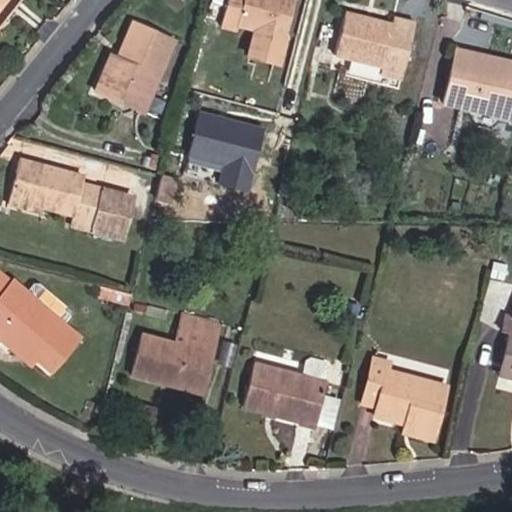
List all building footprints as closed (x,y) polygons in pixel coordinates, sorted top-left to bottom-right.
[(0,23),(19,0),(7,0),(0,9),(0,23)] [(276,62),(292,0),(225,0),(219,24),(235,29),(236,24),(254,29),(247,55),(276,62)] [(344,12),(333,54),(380,66),(379,70),(401,76),(413,30),(415,22),(393,16),(391,24),(344,12)] [(132,24),(117,59),(101,94),(142,112),(172,42),(132,24)] [(511,63),(455,50),(443,103),(511,118),(511,63)] [(109,55),(93,90),(101,94),(117,59),(109,55)] [(244,190),(260,129),(225,119),(221,121),(216,120),(217,117),(198,112),(186,155),(222,164),(217,183),(244,190)] [(147,166),(159,169),(163,153),(151,150),(147,166)] [(83,177),(18,160),(8,198),(41,207),(70,215),(69,225),(122,238),(132,199),(81,185),(83,177)] [(168,201),(173,179),(161,176),(155,197),(168,201)] [(7,205),(39,213),(41,207),(8,198),(7,205)] [(508,280),(511,264),(499,261),(495,276),(508,280)] [(0,335),(3,331),(34,358),(47,370),(74,338),(11,284),(9,287),(0,278),(0,335)] [(31,289),(58,314),(66,306),(38,281),(31,289)] [(128,301),(131,292),(102,284),(99,293),(128,301)] [(185,337),(182,346),(173,344),(143,335),(132,375),(165,384),(167,377),(201,386),(218,325),(181,314),(176,334),(185,337)] [(503,353),(511,354),(511,317),(505,316),(501,330),(509,331),(503,353)] [(0,335),(0,340),(28,366),(34,358),(3,331),(0,335)] [(173,344),(182,346),(185,337),(176,334),(173,344)] [(511,354),(503,353),(498,374),(511,377),(511,354)] [(307,358),(304,372),(325,377),(328,363),(307,358)] [(375,407),(372,416),(402,423),(432,431),(445,386),(386,370),(388,363),(372,358),(361,403),(375,407)] [(313,427),(325,384),(254,363),(241,407),(313,427)] [(201,386),(167,377),(165,384),(200,392),(201,386)] [(400,431),(431,440),(432,431),(402,423),(400,431)]
